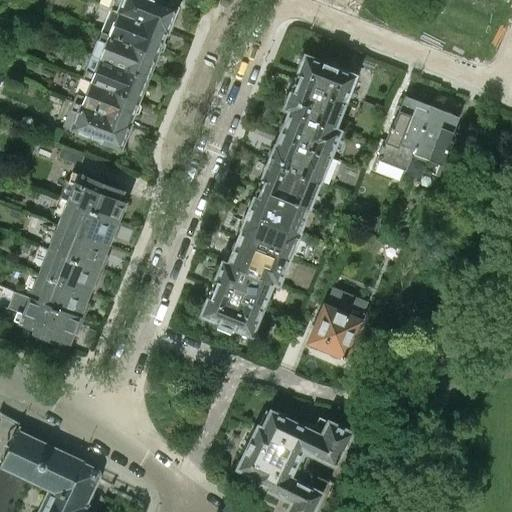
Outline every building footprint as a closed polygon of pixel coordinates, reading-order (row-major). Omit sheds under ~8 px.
[(177,7),(159,0),(121,0),(118,11),(167,30),(177,7)] [(167,30),(118,11),(110,8),(101,31),(157,53),(163,50),(166,43),(163,38),(166,31),(167,30)] [(15,32),(20,21),(21,17),(10,12),(3,28),(15,32)] [(147,76),(157,53),(101,31),(97,40),(92,54),(147,76)] [(356,81),(354,78),(355,74),(304,53),(303,57),(299,59),(297,65),(298,69),(293,82),(345,103),(349,90),(353,89),(356,81)] [(138,100),(147,76),(92,54),(83,77),(90,80),(90,81),(138,100)] [(141,106),(138,100),(90,81),(90,80),(83,77),(74,101),(130,123),(131,122),(129,122),(132,115),(138,112),(141,106)] [(335,127),(345,103),(293,82),(288,93),(285,95),(283,101),(284,105),(282,108),(288,110),(335,127)] [(58,105),(60,98),(51,94),(48,101),(58,105)] [(411,155),(431,106),(404,95),(386,141),(396,145),(395,148),(411,155)] [(121,147),(130,124),(130,123),(74,101),(64,125),(76,129),(77,134),(85,138),(91,135),(121,147)] [(435,173),(457,116),(431,106),(411,155),(426,161),(423,168),(435,173)] [(329,155),(340,129),(335,127),(288,110),(278,135),(329,155)] [(319,181),(329,155),(278,135),(274,145),(273,144),(272,147),(269,149),(267,155),(268,159),(267,160),(319,181)] [(80,166),(84,156),(65,149),(62,158),(80,166)] [(309,206),(319,181),(267,160),(266,163),(263,165),(261,171),(262,174),(257,186),(309,206)] [(117,219),(127,192),(114,187),(116,181),(80,167),(78,173),(71,170),(67,180),(74,183),(68,200),(117,219)] [(299,232),(309,206),(257,186),(252,198),(249,200),(246,206),(247,210),(247,211),(299,232)] [(364,206),(347,199),(339,217),(356,225),(364,206)] [(119,223),(116,221),(117,219),(68,200),(58,224),(110,245),(112,241),(109,240),(111,234),(114,235),(119,223)] [(289,257),(299,232),(247,211),(246,214),(243,216),(240,221),(241,225),(240,228),(241,229),(237,237),(289,257)] [(109,249),(110,245),(58,224),(49,247),(101,268),(106,255),(103,253),(106,247),(109,249)] [(397,231),(393,239),(405,245),(409,236),(397,231)] [(278,284),(289,257),(237,237),(227,262),(274,282),(278,284)] [(95,284),(101,269),(101,268),(49,247),(39,272),(91,293),(93,289),(90,288),(92,282),(95,284)] [(263,307),(274,282),(227,262),(227,263),(222,260),(220,264),(217,266),(214,272),(215,275),(211,286),(263,307)] [(90,297),(91,293),(39,272),(30,296),(82,317),(87,303),(84,302),(86,296),(90,297)] [(258,321),(263,307),(211,286),(206,300),(202,302),(200,307),(201,311),(200,314),(251,335),(253,332),(256,331),(259,324),(258,321)] [(76,333),(82,317),(30,296),(24,312),(17,310),(13,319),(36,328),(34,332),(46,337),(46,338),(54,341),(55,342),(63,346),(65,340),(68,341),(72,331),(76,333)] [(353,340),(364,313),(349,306),(346,314),(324,304),(308,342),(327,350),(329,356),(335,358),(341,356),(345,358),(346,355),(353,352),(355,347),(353,340)] [(335,464),(351,432),(318,415),(314,425),(307,421),(304,427),(271,410),(262,427),(312,452),(335,464)] [(86,505),(98,479),(98,477),(99,476),(99,475),(99,474),(99,473),(99,472),(98,470),(97,469),(96,468),(95,468),(84,463),(85,461),(82,460),(81,461),(73,457),(74,456),(68,454),(67,455),(59,451),(60,450),(55,447),(54,449),(46,444),(46,443),(41,441),(41,442),(32,438),(33,437),(29,435),(28,436),(19,432),(19,431),(18,430),(21,425),(19,424),(0,464),(0,511),(8,511),(25,477),(49,488),(37,511),(84,511),(87,506),(86,505)] [(312,452),(262,427),(258,425),(237,466),(254,474),(259,463),(304,485),(311,471),(304,468),(312,452)] [(291,511),(310,511),(327,479),(311,471),(304,485),(259,463),(254,474),(251,480),(271,490),(269,494),(290,505),(287,510),(291,511)]
